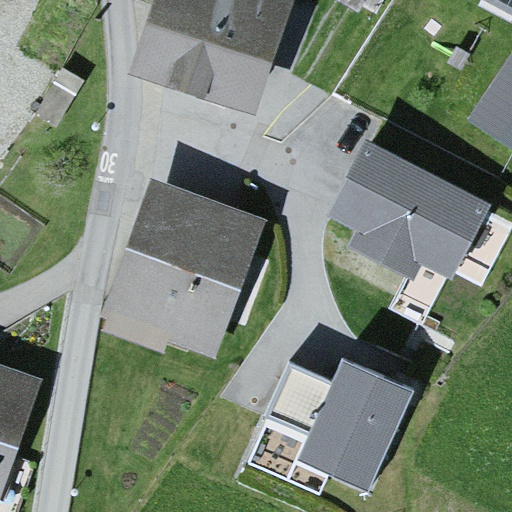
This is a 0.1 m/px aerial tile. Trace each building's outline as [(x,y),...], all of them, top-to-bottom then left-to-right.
[(162,0),(141,69),(251,104),(284,2),(277,0),(162,0)] [(511,0),(495,0),(511,8),(511,0)] [(511,59),(472,119),(511,145),(511,59)] [(480,207),(370,151),(338,214),(366,228),(359,243),(409,269),(417,252),(449,268),(480,207)] [(211,346),(257,226),(159,188),(105,327),(162,349),(169,330),(211,346)] [(511,218),(492,211),(468,271),(493,281),(511,233),(511,218)] [(301,452),(333,374),(300,361),(269,439),(301,452)] [(406,396),(342,368),(303,458),(367,485),(406,396)] [(0,472),(30,385),(0,374),(0,472)]
